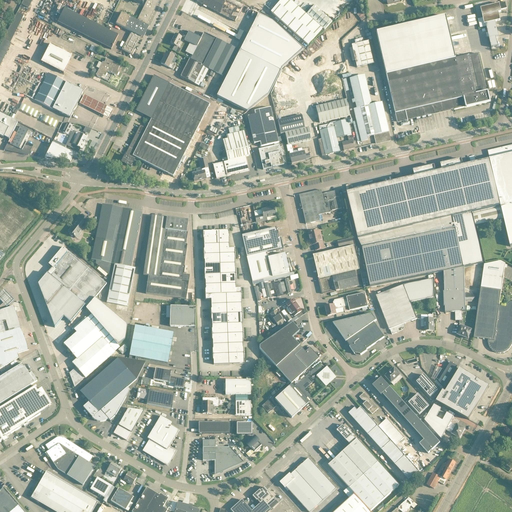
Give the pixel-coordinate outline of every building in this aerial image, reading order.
[(135,49),(141,37),(143,38),(149,27),(146,26),(159,0),(146,0),(136,21),(121,13),(115,24),(131,32),(122,50),(132,55),(135,49)] [(322,29),(324,31),(332,22),(314,6),(306,15),(289,0),(281,0),(270,12),(307,45),(322,29)] [(505,2),(481,8),(484,24),(486,24),(495,22),(500,20),(499,13),(501,12),(501,10),(507,8),(505,2)] [(62,13),(58,22),(111,49),(118,35),(65,8),(61,7),(59,11),(62,13)] [(258,15),(240,51),(280,71),(303,50),(271,22),(258,15)] [(477,54),(455,59),(445,16),(376,32),(396,118),(453,105),(454,110),(489,102),(477,54)] [(489,39),(496,37),(499,37),(495,22),(486,24),(489,39)] [(185,52),(192,56),(190,59),(209,69),(223,77),(237,50),(204,33),(201,38),(188,32),(184,40),(190,43),(185,52)] [(175,34),(170,44),(177,47),(182,37),(175,34)] [(489,39),(492,47),(498,46),(496,37),(489,39)] [(368,41),(351,45),(356,68),(361,66),(362,70),(374,67),(373,64),(374,64),(368,41)] [(41,62),(63,73),(73,55),(50,44),(41,62)] [(89,50),(96,54),(99,49),(92,46),(89,50)] [(240,51),(217,96),(247,112),(268,95),(280,71),(240,51)] [(166,53),(161,64),(173,70),(175,65),(171,63),(174,57),(166,53)] [(106,59),(104,63),(110,66),(108,71),(111,73),(110,73),(111,74),(112,73),(117,76),(119,72),(117,71),(120,66),(106,59)] [(203,88),(205,85),(202,83),(209,69),(190,59),(189,59),(180,77),(203,88)] [(98,64),(96,67),(99,69),(96,75),(101,78),(103,75),(105,76),(108,71),(110,66),(104,63),(103,62),(102,63),(99,62),(98,62),(98,63),(98,64)] [(47,76),(43,83),(35,100),(70,118),(84,92),(77,88),(77,87),(74,86),(73,86),(48,73),(47,76)] [(373,136),(375,144),(390,140),(381,102),(371,105),(364,75),(349,79),(356,108),(353,109),(361,142),(368,140),(367,137),(373,136)] [(136,158),(173,177),(175,172),(209,104),(174,86),(169,84),(159,103),(146,129),(140,126),(122,162),(131,167),(136,158)] [(98,103),(84,96),(79,105),(93,112),(109,120),(113,111),(98,103)] [(346,100),(315,107),(319,123),(349,116),(346,100)] [(254,112),(255,115),(248,117),(254,144),(260,142),(261,147),(278,143),(270,108),(254,112)] [(0,113),(0,136),(3,138),(4,137),(9,140),(18,122),(0,113)] [(277,121),(281,134),(285,133),(288,145),(286,145),(288,152),(289,152),(292,163),(306,160),(305,159),(310,158),(309,154),(304,155),(304,152),(302,152),(301,148),(297,149),(298,150),(293,151),(292,150),(291,144),(311,140),(309,128),(305,129),(302,115),(277,121)] [(318,127),(321,139),(318,140),(322,156),(340,152),(337,138),(351,135),(347,120),(318,127)] [(62,123),(59,130),(60,131),(61,129),(63,130),(62,132),(68,135),(72,126),(70,125),(71,124),(62,123)] [(213,165),(216,179),(249,171),(246,157),(249,156),(243,131),(239,132),(238,126),(228,129),(230,135),(226,135),(227,139),(222,140),(227,158),(222,159),(223,162),(213,165)] [(19,127),(11,144),(8,142),(4,151),(4,150),(28,155),(33,146),(26,142),(31,133),(19,127)] [(84,141),(85,141),(87,138),(76,133),(71,144),(81,149),(82,149),(85,144),(83,143),(84,141)] [(342,143),(342,146),(343,151),(355,149),(352,136),(347,137),(348,142),(342,143)] [(53,143),(45,158),(61,161),(62,159),(70,163),(74,154),(53,143)] [(199,147),(207,151),(209,147),(201,143),(199,147)] [(258,150),(262,165),(263,170),(284,165),(279,145),(258,150)] [(464,166),(463,166),(462,159),(440,164),(442,171),(436,172),(434,166),(413,170),(415,177),(408,179),(403,180),(400,180),(400,181),(395,182),(393,182),(388,184),(388,183),(382,185),(367,188),(367,189),(362,190),(362,189),(359,190),(360,190),(355,191),(353,191),(353,192),(348,193),(348,192),(347,193),(358,240),(453,218),(456,229),(503,218),(510,247),(511,246),(511,145),(488,151),(490,160),(489,160),(484,161),(482,161),(482,162),(477,163),(476,163),(476,162),(473,163),(470,163),(471,164),(469,164),(469,165),(464,166)] [(192,173),(194,181),(201,180),(206,179),(205,172),(209,171),(208,166),(206,159),(200,160),(202,171),(192,173)] [(319,215),(331,212),(329,201),(328,201),(326,193),(322,194),(321,190),(299,195),(306,224),(320,221),(319,215)] [(331,207),(332,211),(342,208),(339,197),(338,191),(334,192),(326,193),(328,201),(329,201),(334,200),(334,202),(332,203),(333,206),(331,207)] [(135,269),(131,268),(142,213),(102,205),(91,260),(96,261),(95,264),(109,275),(111,264),(114,264),(106,303),(127,307),(135,269)] [(269,208),(254,212),(255,217),(256,223),(276,219),(273,206),(269,207),(269,208)] [(73,236),(74,237),(74,236),(76,237),(88,222),(81,216),(68,232),(73,236)] [(188,221),(152,216),(151,221),(144,276),(149,277),(146,294),(187,300),(190,276),(183,275),(187,245),(186,245),(187,233),(186,233),(188,221)] [(456,229),(363,248),(371,287),(444,272),(445,292),(443,292),(444,307),(445,307),(445,312),(445,313),(455,311),(465,311),(465,306),(465,302),(465,294),(465,291),(464,269),(484,265),(475,225),(456,229)] [(244,247),(246,258),(267,253),(283,249),(281,238),(278,239),(276,228),(241,236),(244,247)] [(204,249),(204,255),(203,255),(204,255),(204,260),(205,269),(204,269),(204,275),(205,280),(206,289),(205,289),(205,295),(205,300),(206,300),(211,300),(211,309),(211,315),(210,315),(211,315),(211,320),(212,320),(212,329),(212,335),(211,335),(212,335),(212,340),(213,349),(212,349),(212,355),(213,355),(213,360),(213,365),(243,364),(243,359),(244,359),(244,354),(244,353),(243,353),(243,348),(242,339),(243,339),(243,334),(243,333),(242,328),(242,319),(242,314),(243,314),(243,313),(242,313),(242,308),(241,308),(241,299),(241,294),(242,294),(242,293),(241,293),(241,288),(241,289),(236,289),(235,279),(236,279),(235,274),(236,274),(235,274),(235,268),(234,259),(235,259),(235,254),(234,248),(234,249),(229,249),(229,238),(229,233),(227,233),(226,231),(205,232),(205,234),(203,234),(203,239),(204,239),(204,249)] [(315,245),(316,251),(325,249),(320,231),(312,232),(311,232),(311,233),(308,233),(311,246),(315,245)] [(339,248),(354,245),(353,239),(338,242),(339,248)] [(336,291),(344,289),(361,285),(358,274),(361,274),(354,246),(313,256),(319,279),(323,294),(336,291)] [(52,268),(38,284),(46,306),(55,328),(64,317),(70,323),(73,319),(85,305),(87,307),(86,309),(118,345),(125,339),(127,325),(95,298),(106,284),(72,255),(68,252),(63,247),(48,265),(52,268)] [(252,282),(289,273),(285,254),(268,258),(267,253),(246,258),(252,282)] [(509,349),(510,348),(511,344),(511,302),(510,303),(509,303),(508,304),(507,305),(507,306),(506,307),(499,306),(505,264),(501,261),(484,265),(481,288),(474,338),(488,340),(488,341),(488,343),(488,344),(489,346),(490,348),(491,349),(492,350),(493,351),(495,352),(496,353),(498,353),(500,353),(502,353),(503,353),(505,352),(506,352),(508,351),(509,349)] [(253,285),(294,275),(293,272),(289,273),(267,278),(263,279),(255,281),(252,282),(253,285)] [(382,291),(375,294),(376,296),(387,325),(389,330),(390,330),(392,335),(397,333),(396,331),(398,331),(398,332),(401,331),(402,330),(403,329),(404,328),(404,326),(404,325),(404,324),(417,319),(415,314),(411,302),(433,298),(433,279),(432,279),(404,285),(383,293),(382,291)] [(274,284),(277,297),(283,296),(280,283),(274,284)] [(253,287),(257,302),(261,301),(258,286),(253,287)] [(0,295),(0,302),(6,309),(14,302),(4,292),(0,295)] [(335,300),(333,303),(334,305),(335,310),(344,308),(345,312),(368,307),(365,293),(347,297),(335,300)] [(285,306),(293,318),(301,312),(293,300),(285,306)] [(195,328),(196,306),(170,305),(170,327),(195,327),(195,328)] [(328,316),(336,314),(335,310),(334,305),(326,307),(328,316)] [(0,310),(0,334),(20,328),(14,307),(6,309),(0,310)] [(279,327),(285,323),(277,312),(271,316),(279,327)] [(421,327),(424,326),(425,331),(434,331),(434,319),(435,319),(435,313),(432,314),(432,315),(428,315),(428,319),(424,319),(421,319),(421,327)] [(367,350),(385,337),(374,322),(377,321),(372,314),(338,322),(333,323),(346,342),(347,342),(346,343),(349,346),(350,346),(350,347),(355,354),(360,355),(361,355),(367,351),(367,350)] [(287,323),(279,329),(281,332),(298,319),(296,317),(292,320),(287,323)] [(85,378),(89,375),(108,359),(115,352),(102,338),(102,337),(87,319),(77,327),(74,330),(76,333),(63,345),(76,359),(72,363),(76,368),(69,373),(74,387),(85,378)] [(292,323),(288,327),(259,346),(259,350),(276,367),(299,346),(292,338),(299,331),(292,323)] [(174,333),(135,326),(129,356),(168,363),(174,333)] [(461,326),(457,335),(468,339),(472,330),(461,326)] [(18,354),(29,350),(20,328),(0,334),(0,369),(19,358),(18,354)] [(127,351),(123,346),(118,350),(122,355),(127,351)] [(276,367),(291,384),(319,359),(310,348),(305,352),(299,346),(276,367)] [(115,416),(129,391),(127,388),(136,380),(145,362),(119,358),(118,359),(80,392),(90,403),(86,407),(94,417),(91,419),(92,419),(92,418),(93,420),(95,421),(96,421),(98,422),(100,422),(101,422),(103,422),(104,422),(106,421),(107,420),(108,419),(110,422),(110,421),(115,416)] [(442,369),(436,379),(439,381),(439,382),(445,388),(446,386),(457,367),(450,363),(445,371),(442,369)] [(29,374),(22,364),(0,377),(0,404),(37,381),(33,375),(32,375),(31,373),(29,374)] [(326,367),(324,368),(319,373),(314,368),(293,387),(308,403),(313,399),(304,390),(316,380),(314,378),(313,377),(314,376),(314,375),(316,374),(317,375),(315,376),(320,381),(323,385),(325,387),(327,385),(334,379),(335,377),(334,376),(327,369),(326,367)] [(400,375),(394,368),(385,376),(391,383),(400,375)] [(178,388),(183,389),(185,380),(176,378),(176,379),(170,378),(171,371),(166,370),(155,369),(153,381),(168,383),(175,384),(174,387),(178,388)] [(443,391),(436,402),(469,420),(472,415),(474,411),(475,411),(489,387),(480,381),(460,369),(446,392),(443,391)] [(417,382),(430,397),(438,390),(424,375),(417,382)] [(152,379),(143,378),(142,385),(150,386),(152,379)] [(428,454),(440,443),(382,378),(373,386),(381,395),(383,394),(424,440),(420,444),(428,454)] [(225,395),(250,395),(250,380),(225,380),(225,395)] [(36,386),(0,408),(0,436),(3,441),(3,442),(8,439),(7,437),(23,426),(24,427),(24,428),(29,425),(29,424),(28,425),(27,423),(40,415),(40,414),(40,415),(39,414),(50,408),(49,407),(48,408),(49,402),(50,403),(51,403),(41,388),(41,389),(37,391),(35,387),(36,387),(36,386)] [(291,418),(306,406),(289,387),(275,400),(291,418)] [(174,394),(149,390),(149,391),(138,389),(137,398),(147,400),(146,404),(171,409),(174,394)] [(363,405),(372,415),(378,409),(364,393),(359,397),(365,403),(363,405)] [(420,415),(429,406),(418,394),(409,403),(420,415)] [(268,413),(276,407),(269,399),(262,406),(268,413)] [(213,407),(213,402),(201,402),(202,402),(202,405),(203,405),(203,407),(202,407),(202,414),(207,414),(212,414),(212,407),(213,407)] [(235,416),(250,415),(251,402),(235,402),(235,416)] [(425,420),(425,421),(441,439),(446,431),(452,434),(459,438),(460,438),(465,429),(457,424),(456,426),(450,423),(454,417),(447,413),(443,421),(436,417),(441,409),(434,405),(425,420)] [(349,414),(352,417),(409,480),(418,471),(395,446),(378,426),(361,407),(361,408),(357,411),(355,408),(349,414)] [(128,409),(114,433),(120,437),(136,410),(128,409)] [(127,441),(144,411),(136,410),(120,437),(127,441)] [(170,425),(171,423),(161,416),(147,438),(150,440),(143,451),(167,466),(174,455),(176,451),(169,447),(179,431),(170,425)] [(387,419),(378,426),(395,446),(404,438),(387,419)] [(229,434),(229,423),(198,423),(198,434),(229,434)] [(236,435),(252,435),(252,423),(236,423),(236,435)] [(351,445),(329,465),(355,494),(361,501),(370,511),(371,511),(399,485),(379,462),(357,439),(356,440),(352,436),(353,435),(349,430),(348,430),(343,425),(339,429),(337,431),(340,434),(347,441),(351,445)] [(257,440),(254,437),(246,444),(249,447),(249,446),(254,452),(256,451),(257,451),(258,450),(259,449),(260,449),(260,447),(261,446),(256,440),(257,440)] [(49,457),(58,469),(82,485),(94,467),(89,463),(92,457),(63,438),(63,439),(62,438),(61,438),(60,438),(58,438),(57,438),(56,439),(46,446),(49,451),(45,453),(45,454),(46,453),(49,457)] [(243,462),(244,462),(230,447),(215,447),(215,441),(203,441),(203,461),(215,461),(215,475),(243,462)] [(321,511),(335,500),(296,456),(279,472),(315,511),(321,511)] [(434,489),(440,478),(439,477),(439,476),(447,480),(456,463),(450,460),(448,462),(447,461),(445,465),(443,464),(437,476),(433,473),(427,485),(434,489)] [(106,472),(116,478),(119,473),(122,469),(117,466),(118,464),(115,462),(114,464),(111,463),(109,467),(106,472)] [(54,511),(92,511),(98,502),(46,472),(31,498),(54,511)] [(137,478),(128,472),(123,480),(132,485),(137,478)] [(97,478),(90,490),(104,498),(112,486),(97,478)] [(263,501),(269,495),(270,495),(268,493),(268,492),(264,487),(260,491),(259,490),(258,491),(252,496),(256,501),(257,501),(260,504),(263,501)] [(0,511),(23,511),(3,488),(0,491),(0,511)] [(111,501),(125,510),(133,497),(118,488),(111,501)] [(169,511),(170,511),(167,510),(163,508),(168,499),(167,498),(161,494),(159,495),(146,488),(144,492),(131,511),(169,511)] [(355,494),(335,511),(371,511),(370,511),(361,501),(355,494)] [(269,495),(263,501),(269,507),(276,501),(272,496),(271,497),(269,495)] [(414,508),(417,505),(414,502),(411,500),(410,501),(408,499),(402,504),(400,507),(399,506),(398,507),(399,508),(398,509),(397,508),(392,511),(398,511),(397,511),(399,510),(402,511),(405,511),(411,506),(414,508)] [(266,511),(270,509),(269,507),(263,501),(260,504),(259,504),(259,505),(255,508),(252,511),(242,501),(242,500),(237,504),(235,506),(234,507),(230,510),(231,511),(266,511)] [(197,511),(197,510),(191,508),(192,506),(193,507),(193,506),(187,505),(178,502),(174,511),(172,511),(170,511),(169,511),(197,511)]
